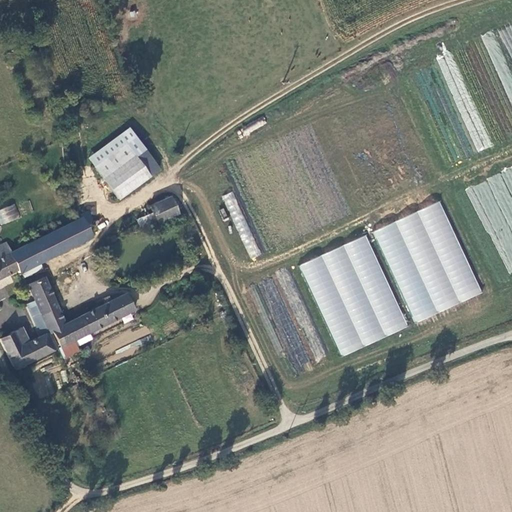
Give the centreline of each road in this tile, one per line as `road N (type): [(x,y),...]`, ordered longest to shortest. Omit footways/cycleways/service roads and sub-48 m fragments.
road 1 (track): [(471,0),(416,17),(235,120),(171,173),(291,425)]
road 2 (unclassified): [(511,334),(188,465),(93,494),(59,474),(0,365)]
road 3 (track): [(0,19),(25,20),(73,114),(86,195),(113,216),(171,173)]
